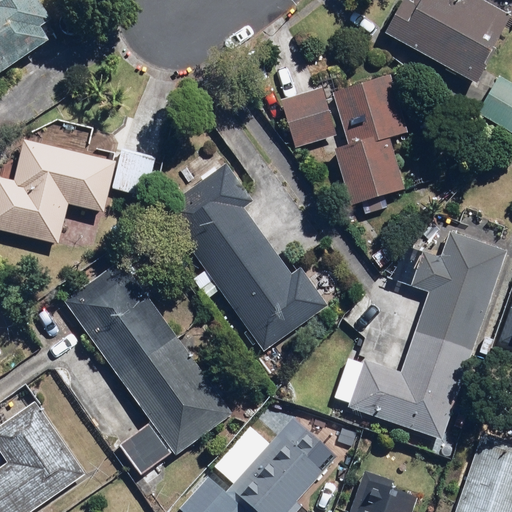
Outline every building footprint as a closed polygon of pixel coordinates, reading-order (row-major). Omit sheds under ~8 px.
[(0,0),(0,73),(52,43),(41,26),(52,19),(41,0),(0,0)] [(423,0),(405,0),(387,35),(478,86),(511,23),(511,18),(478,0),(424,0),(423,0)] [(511,84),(500,78),(479,114),(511,133),(511,84)] [(394,81),(334,95),(346,144),(335,147),(351,207),(404,193),(390,139),(408,134),(394,81)] [(338,136),(321,84),(277,98),(294,150),(338,136)] [(119,147),(117,157),(26,136),(16,183),(0,179),(0,231),(62,245),(71,206),(110,214),(115,189),(149,197),(158,156),(119,147)] [(164,212),(204,264),(193,273),(215,301),(226,292),(271,350),(331,304),(301,266),(293,272),(245,210),(257,200),(228,162),(164,212)] [(444,258),(410,246),(391,282),(428,294),(402,371),(368,360),(351,410),(445,442),(508,254),(452,235),(444,258)] [(234,415),(124,260),(68,300),(150,415),(114,440),(142,481),(234,415)] [(511,304),(499,345),(511,349),(511,304)] [(0,511),(36,511),(89,474),(37,402),(0,428),(0,447),(10,461),(0,467),(0,511)] [(226,494),(209,477),(179,509),(181,511),(245,511),(246,511),(247,511),(296,511),(342,463),(296,420),(226,494)] [(511,511),(511,447),(481,437),(455,511),(511,511)] [(350,511),(412,511),(417,500),(396,493),(399,483),(363,472),(350,511)]
